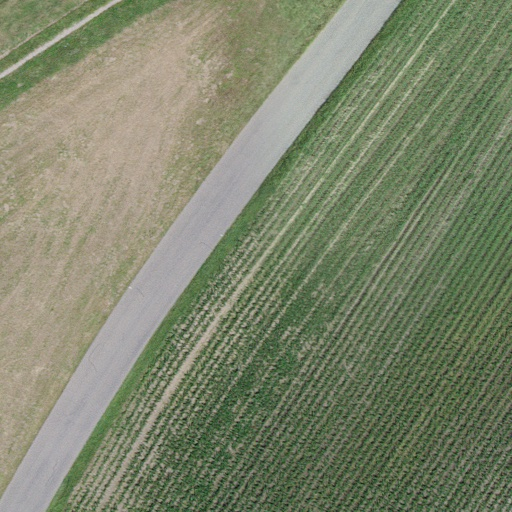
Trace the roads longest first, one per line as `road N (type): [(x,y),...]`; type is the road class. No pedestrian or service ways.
road 1 (unclassified): [(375,0),(182,249),(22,511)]
road 2 (track): [(0,68),(105,0)]
